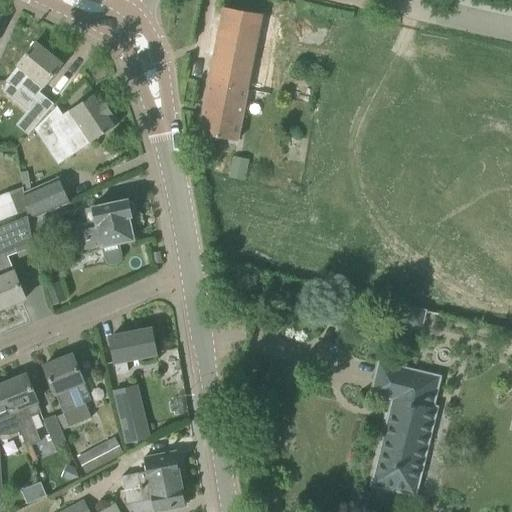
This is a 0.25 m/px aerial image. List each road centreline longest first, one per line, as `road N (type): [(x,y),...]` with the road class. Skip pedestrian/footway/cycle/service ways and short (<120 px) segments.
road 1 (secondary): [(231,511),(190,261)]
road 2 (residential): [(0,345),(190,261)]
road 3 (secondary): [(170,150),(161,62),(132,11)]
road 4 (secondary): [(115,34),(170,150)]
